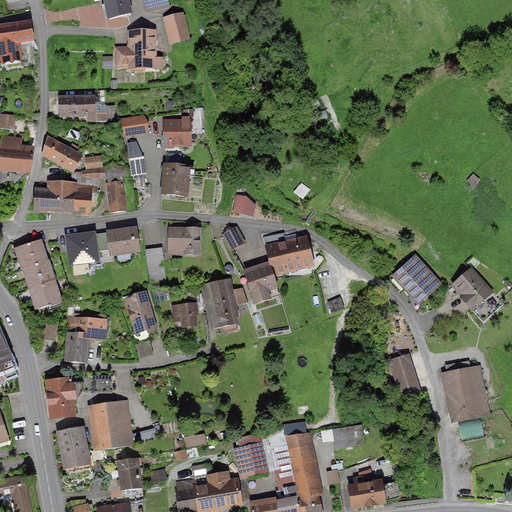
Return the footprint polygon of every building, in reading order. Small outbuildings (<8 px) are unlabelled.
[(132,14),(128,0),(104,0),(109,19),(132,14)] [(144,0),(147,10),(170,4),(168,0),(144,0)] [(192,42),(184,13),(164,18),(171,47),(192,42)] [(0,27),(0,29),(2,46),(0,46),(0,59),(1,59),(2,65),(23,62),(20,45),(36,43),(33,22),(0,27)] [(159,68),(158,30),(131,31),(131,47),(119,47),(120,64),(131,64),(131,68),(159,68)] [(96,95),(59,96),(60,119),(88,118),(96,118),(96,108),(96,95)] [(88,123),(108,122),(107,108),(96,108),(96,118),(88,118),(88,123)] [(201,108),(185,108),(185,121),(194,121),(194,128),(201,128),(201,108)] [(0,115),(0,129),(13,131),(14,117),(0,115)] [(146,116),(123,120),(127,138),(149,134),(146,116)] [(185,121),(164,120),(164,150),(194,150),(194,128),(194,121),(185,121)] [(55,135),(43,158),(71,173),(75,175),(77,171),(87,152),(55,135)] [(0,150),(0,170),(29,174),(31,152),(20,150),(21,141),(1,139),(0,150)] [(130,158),(135,190),(147,188),(145,174),(148,173),(146,156),(130,158)] [(102,170),(101,157),(86,158),(87,171),(77,171),(75,175),(71,173),(72,182),(78,182),(78,187),(97,187),(97,190),(102,190),(101,182),(110,181),(113,205),(110,205),(111,213),(128,210),(123,174),(128,174),(127,167),(102,170)] [(189,199),(192,167),(165,165),(163,197),(189,199)] [(481,181),(474,174),(467,181),(474,188),(481,181)] [(37,186),(37,211),(96,213),(97,190),(97,187),(78,187),(78,182),(72,182),(51,181),(51,186),(37,186)] [(311,191),(302,184),(295,194),(304,201),(311,191)] [(248,195),(236,193),(233,212),(255,216),(258,203),(248,195)] [(238,226),(224,235),(233,251),(248,243),(238,226)] [(201,229),(170,228),(169,257),(200,258),(201,229)] [(140,256),(137,229),(106,233),(110,260),(140,256)] [(267,246),(275,275),(315,264),(306,235),(267,246)] [(101,266),(97,236),(66,240),(70,271),(101,266)] [(46,251),(43,241),(15,250),(18,261),(46,251)] [(147,249),(152,280),(168,277),(163,246),(147,249)] [(50,262),(46,251),(18,261),(22,271),(50,262)] [(442,284),(414,254),(391,276),(419,306),(442,284)] [(53,272),(50,262),(22,271),(26,282),(53,272)] [(270,263),(244,271),(254,306),(280,298),(270,263)] [(498,297),(472,268),(451,286),(477,316),(498,297)] [(57,283),(53,272),(26,282),(29,292),(57,283)] [(242,325),(231,279),(208,284),(219,331),(242,325)] [(61,294),(57,283),(29,292),(33,303),(61,294)] [(159,331),(146,291),(125,298),(137,338),(159,331)] [(64,304),(61,294),(33,303),(36,314),(64,304)] [(197,303),(181,305),(184,329),(200,327),(197,303)] [(67,333),(90,335),(105,336),(106,318),(68,316),(67,333)] [(49,339),(57,339),(58,325),(50,324),(49,339)] [(0,383),(19,376),(0,330),(0,383)] [(65,362),(88,363),(90,335),(67,333),(65,362)] [(425,401),(411,355),(387,362),(401,408),(425,401)] [(491,417),(481,366),(443,373),(453,425),(491,417)] [(72,377),(45,381),(49,421),(77,418),(72,377)] [(126,400),(88,407),(96,454),(134,448),(126,400)] [(1,411),(0,411),(0,445),(11,442),(1,411)] [(363,425),(333,430),(336,449),(366,444),(363,425)] [(91,467),(84,429),(57,434),(64,472),(91,467)] [(135,438),(153,437),(152,430),(135,431),(135,438)] [(206,433),(186,435),(187,446),(207,444),(206,433)] [(323,494),(311,433),(293,436),(305,497),(323,494)] [(270,477),(260,437),(236,443),(245,483),(270,477)] [(138,457),(118,461),(123,491),(143,488),(138,457)] [(341,481),(338,468),(328,471),(330,483),(341,481)] [(149,471),(150,481),(168,478),(167,469),(149,471)] [(32,511),(26,475),(0,480),(0,497),(9,496),(11,511),(32,511)] [(193,486),(197,511),(215,511),(243,507),(238,478),(193,486)] [(348,485),(352,511),(389,506),(384,479),(348,485)] [(249,503),(250,511),(305,511),(303,495),(249,503)] [(91,511),(89,498),(72,501),(73,511),(91,511)]
